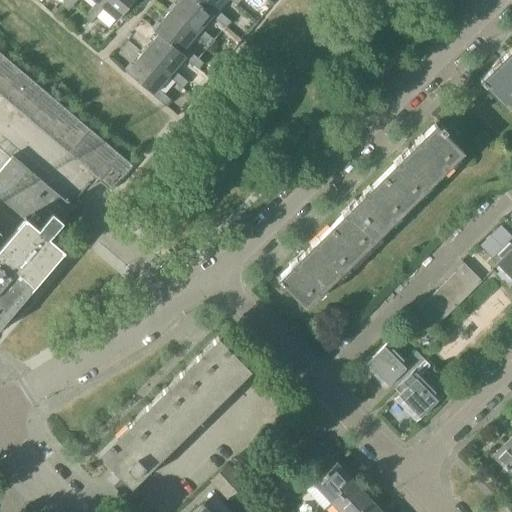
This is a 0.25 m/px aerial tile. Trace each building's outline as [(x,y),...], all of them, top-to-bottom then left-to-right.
[(97,4),(100,0),(65,0),(61,6),(67,11),(76,0),(92,0),(96,3),(97,4)] [(117,20),(133,0),(100,0),(97,4),(96,3),(84,17),(91,22),(103,8),(117,20)] [(210,16),(211,15),(193,0),(178,0),(169,12),(195,34),(194,35),(209,48),(214,42),(199,29),(210,16)] [(229,0),(236,6),(237,4),(232,0),(193,0),(211,15),(210,16),(225,29),(231,22),(211,6),(216,0),(229,0)] [(194,35),(195,34),(169,12),(152,31),(157,35),(184,58),(184,59),(197,70),(203,64),(183,48),(194,35)] [(184,59),(184,58),(157,35),(141,53),(169,76),(167,78),(181,89),(186,83),(172,71),(184,59)] [(507,108),(511,102),(511,47),(479,80),(507,108)] [(133,165),(120,154),(0,52),(0,324),(62,251),(63,252),(65,250),(49,237),(72,210),(65,203),(66,201),(13,156),(0,170),(0,197),(24,218),(0,246),(0,95),(112,190),(133,165)] [(167,78),(169,76),(141,53),(126,71),(153,94),(152,95),(166,107),(170,102),(156,90),(167,78)] [(378,179),(406,207),(463,152),(435,123),(378,179)] [(355,258),(406,207),(378,179),(327,229),(355,258)] [(304,307),(355,258),(327,229),(276,278),(304,307)] [(511,238),(492,258),(511,278),(511,238)] [(471,290),(481,281),(464,263),(454,272),(471,290)] [(462,299),(471,290),(454,272),(445,281),(462,299)] [(453,308),(462,299),(445,281),(436,290),(453,308)] [(444,317),(453,308),(436,290),(427,300),(444,317)] [(434,327),(444,317),(427,300),(417,309),(434,327)] [(419,332),(429,323),(416,310),(407,319),(419,332)] [(148,470),(250,369),(218,336),(99,453),(131,486),(148,470)] [(415,350),(404,360),(387,343),(363,366),(384,388),(392,380),(397,385),(424,359),(415,350)] [(430,365),(424,360),(424,359),(397,385),(402,390),(394,399),(416,420),(440,396),(419,375),(430,365)] [(451,386),(442,376),(433,385),(442,395),(451,386)] [(291,435),(281,424),(271,433),(281,444),(291,435)] [(289,453),(307,436),(299,428),(291,435),(281,444),(289,453)] [(297,462),(315,445),(307,436),(289,453),(297,462)] [(511,439),(510,437),(493,455),(511,474),(511,439)] [(306,471),(324,455),(315,445),(297,462),(306,471)] [(331,502),(354,482),(336,462),(313,483),(331,502)] [(227,498),(244,482),(228,465),(211,480),(227,498)] [(339,511),(358,511),(371,501),(354,482),(331,502),(339,511)] [(381,511),(371,501),(358,511),(381,511)]
